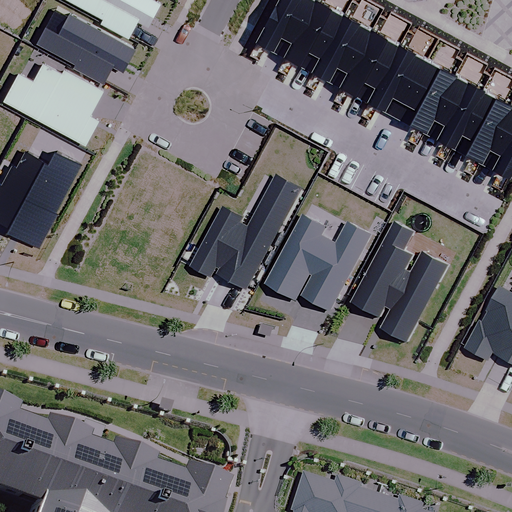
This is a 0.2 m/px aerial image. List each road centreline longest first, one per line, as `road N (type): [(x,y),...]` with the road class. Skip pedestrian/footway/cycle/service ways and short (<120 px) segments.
road 1 (tertiary): [(285,384),(0,312)]
road 2 (tertiary): [(511,453),(285,384)]
road 3 (residential): [(253,511),(285,384)]
road 4 (residential): [(195,139),(172,134),(155,107),(161,82),(193,66)]
